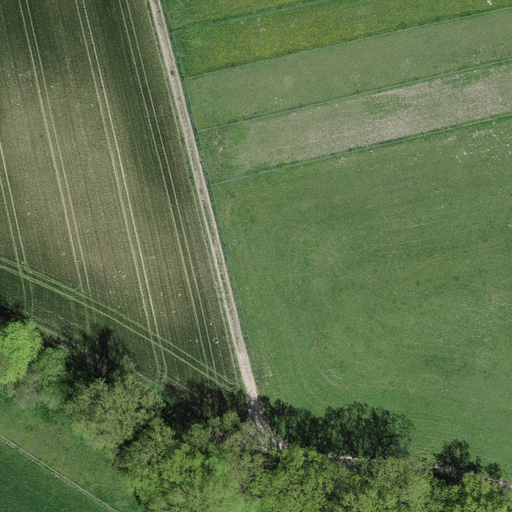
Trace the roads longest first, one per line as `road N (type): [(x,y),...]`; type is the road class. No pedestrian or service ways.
road 1 (track): [(252,444),(146,0)]
road 2 (track): [(0,314),(252,444)]
road 3 (track): [(252,444),(461,478),(511,497)]
